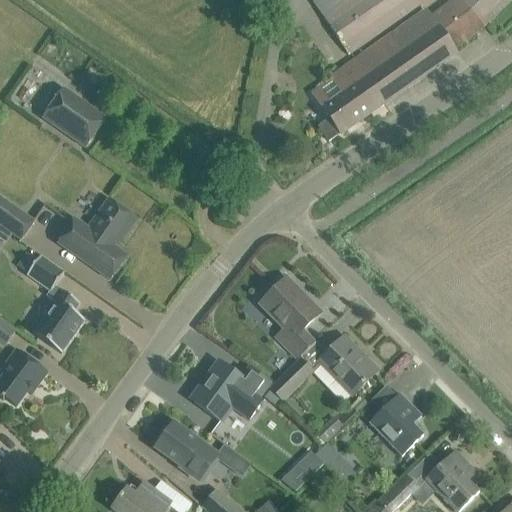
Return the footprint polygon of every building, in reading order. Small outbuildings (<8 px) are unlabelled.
[(360,55),(357,52),(428,0),(319,0),(315,3),(355,61),(360,55)] [(511,0),(452,0),(432,15),(453,51),(485,27),(511,0)] [(332,80),(312,93),(323,109),(331,120),(319,128),(329,143),(456,54),(453,51),(432,15),(426,7),(360,55),(355,61),(331,78),(332,80)] [(42,121),(84,151),(106,120),(64,90),(42,121)] [(0,225),(13,235),(22,241),(35,222),(0,198),(0,225)] [(138,220),(121,209),(109,200),(88,229),(75,220),(58,245),(110,282),(128,257),(117,250),(138,220)] [(41,257),(38,261),(28,253),(18,267),(29,274),(27,277),(50,293),(47,297),(57,303),(34,335),(62,355),(85,322),(74,314),(80,305),(55,287),(65,273),(41,257)] [(293,339),(285,348),(297,360),(314,342),(303,331),(321,314),(305,298),(302,302),(284,283),(261,306),(293,339)] [(15,333),(0,322),(0,344),(5,347),(15,333)] [(318,364),(352,398),(375,375),(357,358),(360,355),(344,338),(318,364)] [(47,374),(31,362),(16,351),(0,373),(0,374),(4,378),(0,383),(0,401),(1,402),(4,399),(16,408),(33,385),(37,388),(47,374)] [(282,403),(283,404),(312,374),(298,361),(269,391),(270,392),(282,403)] [(209,383),(194,404),(221,423),(231,409),(249,422),(263,403),(259,399),(270,384),(266,381),(250,370),(242,380),(219,364),(206,381),(209,383)] [(278,408),(282,403),(270,392),(265,399),(278,408)] [(370,425),(402,458),(423,437),(408,422),(417,413),(400,395),(370,425)] [(334,418),(315,436),(317,438),(325,446),(344,428),(343,428),(339,423),(334,418)] [(199,444),(174,425),(166,436),(162,433),(154,445),(157,448),(156,449),(181,468),(180,469),(199,483),(218,457),(200,443),(199,444)] [(328,445),(316,455),(326,466),(337,455),(328,445)] [(430,456),(407,479),(418,490),(425,482),(434,491),(454,511),(460,511),(465,508),(479,494),(469,483),(464,478),(473,470),(456,452),(441,466),(431,456),(430,456)] [(324,466),(312,453),(281,482),(296,493),(324,466)] [(378,507),(373,511),(394,511),(418,490),(407,479),(378,507)] [(172,505),(160,496),(144,485),(136,496),(127,489),(111,510),(113,511),(166,511),(170,508),(175,511),(186,511),(192,505),(179,496),(172,505)] [(241,511),(217,491),(203,508),(207,511),(241,511)]
